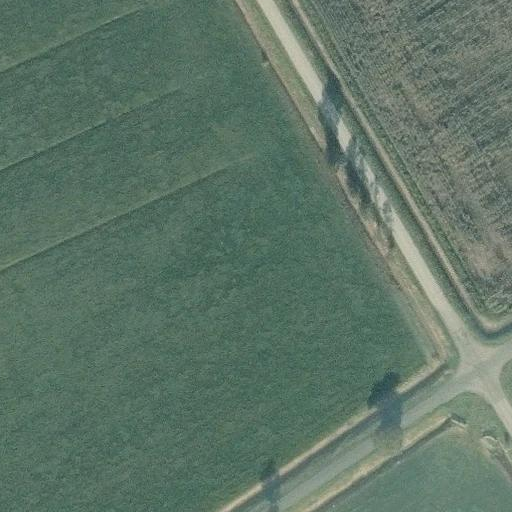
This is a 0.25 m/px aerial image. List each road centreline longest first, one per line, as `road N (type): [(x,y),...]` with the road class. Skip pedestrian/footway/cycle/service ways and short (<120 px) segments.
road 1 (unclassified): [(480,371),(266,0)]
road 2 (unclassified): [(275,511),(480,371)]
